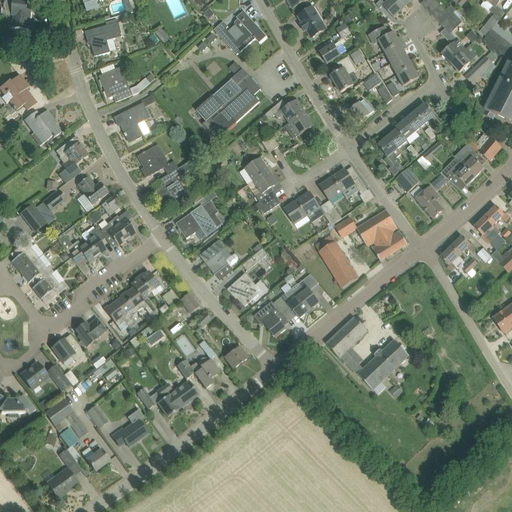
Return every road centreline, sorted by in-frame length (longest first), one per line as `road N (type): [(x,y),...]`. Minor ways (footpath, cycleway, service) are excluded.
road 1 (residential): [(163,238),(90,110),(59,0)]
road 2 (tertiary): [(91,511),(273,370)]
road 3 (tertiary): [(273,370),(423,247)]
road 4 (residential): [(349,148),(437,81),(411,30),(424,20)]
road 5 (residential): [(349,148),(260,0)]
road 6 (residential): [(273,370),(163,238)]
road 7 (unclassified): [(511,392),(423,247)]
road 8 (residential): [(42,327),(55,325),(80,306),(80,295),(163,238)]
road 9 (residential): [(423,247),(349,148)]
road 10 (tertiary): [(423,247),(511,166)]
